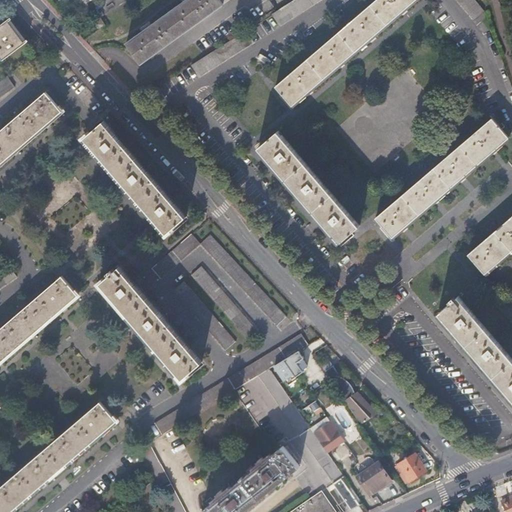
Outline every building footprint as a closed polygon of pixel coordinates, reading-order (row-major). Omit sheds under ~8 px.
[(186,0),(126,44),(140,64),(222,6),(222,5),(228,0),(186,0)] [(291,0),(272,12),(280,24),(317,0),(291,0)] [(374,0),(275,85),(292,104),(413,0),(374,0)] [(457,0),(473,19),(484,10),(475,0),(457,0)] [(102,17),(97,21),(102,28),(107,25),(102,17)] [(10,21),(26,44),(28,42),(12,20),(10,21)] [(0,52),(4,59),(26,44),(10,21),(0,27),(0,52)] [(246,28),(191,63),(199,75),(254,40),(246,28)] [(0,77),(0,94),(15,85),(7,73),(0,77)] [(45,90),(0,129),(0,162),(62,109),(45,90)] [(491,117),(376,217),(393,236),(508,136),(491,117)] [(104,119),(84,135),(166,231),(185,214),(104,119)] [(278,129),(259,146),(340,241),(360,224),(278,129)] [(511,215),(469,253),(485,272),(511,248),(511,215)] [(160,277),(200,242),(191,231),(151,267),(160,277)] [(210,233),(200,242),(278,324),(287,314),(210,233)] [(202,264),(191,273),(248,339),(258,329),(202,264)] [(0,271),(0,287),(17,276),(10,265),(0,271)] [(119,265),(100,281),(182,376),(201,360),(119,265)] [(62,274),(0,327),(0,361),(79,294),(62,274)] [(184,279),(174,288),(226,348),(236,340),(184,279)] [(452,301),(440,311),(511,396),(511,357),(459,295),(457,297),(455,295),(450,299),(452,301)] [(270,371),(273,370),(270,365),(309,341),(302,330),(155,421),(162,432),(258,373),(261,377),(270,371)] [(276,365),(287,383),(313,367),(302,349),(276,365)] [(331,366),(322,372),(359,425),(370,417),(367,415),(372,411),(357,394),(354,397),(352,394),(346,383),(338,377),(331,366)] [(315,431),(273,370),(270,371),(361,502),(363,502),(328,451),(315,431)] [(361,502),(270,371),(261,377),(332,481),(326,485),(329,489),(335,485),(351,508),(361,502)] [(100,400),(0,486),(0,511),(8,511),(116,420),(100,400)] [(331,412),(348,440),(360,432),(344,405),(331,412)] [(315,431),(328,451),(344,439),(338,429),(337,429),(331,420),(315,431)] [(138,447),(142,455),(153,448),(150,440),(138,447)] [(220,494),(201,508),(204,511),(239,511),(299,463),(290,452),(292,450),(286,442),(283,444),(282,443),(264,457),(261,454),(256,458),(259,462),(243,475),(242,474),(240,475),(241,477),(224,490),(222,486),(217,490),(220,494)] [(186,511),(153,448),(142,455),(154,479),(171,511),(186,511)] [(416,452),(399,462),(410,480),(427,469),(416,452)] [(378,485),(389,478),(378,462),(356,477),(369,495),(379,488),(378,485)] [(390,480),(389,478),(378,485),(379,488),(390,480)] [(334,511),(319,490),(286,511),(334,511)] [(505,511),(511,511),(511,497),(501,502),(505,511)]
